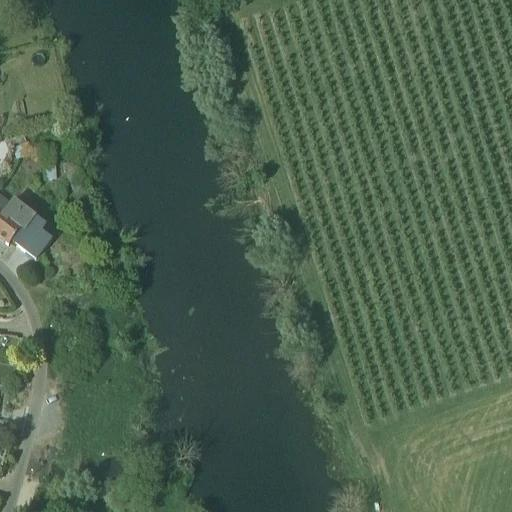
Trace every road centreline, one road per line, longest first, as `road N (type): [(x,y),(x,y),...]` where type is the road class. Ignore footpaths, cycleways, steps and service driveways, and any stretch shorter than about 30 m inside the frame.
road 1 (track): [(383,511),(224,10),(256,0)]
road 2 (residential): [(7,511),(41,373),(36,336),(0,273)]
road 3 (track): [(511,382),(355,437)]
